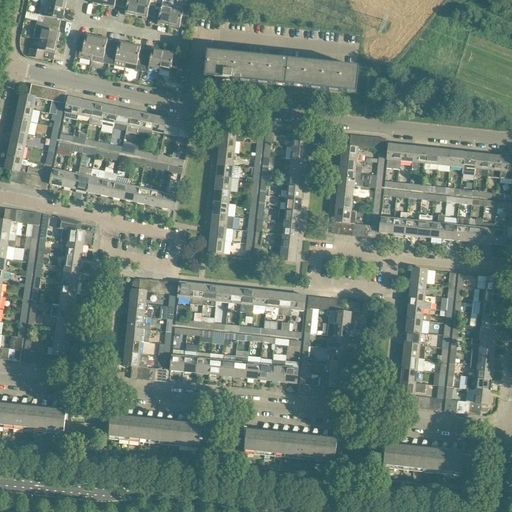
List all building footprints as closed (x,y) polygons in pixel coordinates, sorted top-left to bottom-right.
[(42,0),(41,4),(47,5),(65,9),(66,0),(42,0)] [(115,6),(121,8),(122,0),(104,0),(103,6),(114,8),(115,6)] [(125,14),(137,16),(140,0),(122,0),(121,8),(126,9),(125,14)] [(140,0),(137,16),(147,18),(147,16),(154,18),(157,0),(140,0)] [(158,24),(170,26),(173,8),(162,5),(160,5),(161,0),(157,0),(154,18),(159,19),(158,24)] [(173,8),(170,26),(179,28),(180,26),(186,28),(191,5),(184,4),(183,9),(173,8)] [(39,15),(37,21),(59,26),(60,21),(62,21),(65,9),(47,5),(44,16),(39,15)] [(39,40),(58,43),(60,33),(58,32),(59,26),(37,21),(34,39),(39,40)] [(79,59),(92,61),(97,37),(86,35),(86,37),(80,36),(75,58),(79,59)] [(92,61),(108,65),(113,43),(107,42),(108,40),(97,37),(92,61)] [(30,53),(29,57),(42,60),(43,59),(53,61),(55,54),(58,43),(39,40),(37,50),(31,49),(30,53)] [(125,68),(130,44),(119,42),(119,44),(113,43),(108,65),(112,66),(125,68)] [(125,68),(142,72),(146,50),(141,49),(141,47),(130,44),(125,68)] [(142,72),(158,76),(163,52),(153,49),(152,51),(146,50),(142,72)] [(163,52),(159,70),(160,70),(170,72),(171,66),(174,54),(163,52)] [(208,52),(207,56),(205,78),(223,80),(231,81),(347,93),(355,94),(356,94),(359,68),(358,68),(358,69),(249,57),(208,52)] [(31,85),(29,96),(35,98),(37,86),(31,85)] [(37,86),(35,98),(36,98),(41,99),(43,87),(37,86)] [(43,87),(41,99),(41,100),(46,101),(49,88),(43,87)] [(49,88),(46,101),(52,102),(55,90),(49,88)] [(55,90),(52,102),(58,103),(60,91),(55,90)] [(67,92),(60,91),(58,103),(64,105),(67,92)] [(18,107),(33,110),(36,98),(35,98),(29,96),(21,95),(18,107)] [(69,98),(64,118),(77,121),(78,116),(81,101),(69,98)] [(78,116),(90,118),(93,103),(81,101),(78,116)] [(62,117),(64,105),(58,103),(55,115),(62,117)] [(93,103),(90,118),(88,125),(101,128),(102,121),(106,106),(93,103)] [(102,121),(114,124),(117,108),(106,106),(102,121)] [(16,120),(30,123),(33,110),(18,107),(16,120)] [(117,108),(114,124),(127,126),(130,111),(117,108)] [(137,138),(139,129),(142,114),(130,111),(127,126),(125,135),(137,138)] [(142,114),(139,129),(151,132),(155,116),(142,114)] [(59,129),(62,117),(55,115),(53,128),(59,129)] [(151,132),(163,134),(167,119),(155,116),(151,132)] [(167,119),(163,134),(176,137),(179,122),(167,119)] [(13,132),(28,135),(30,123),(16,120),(13,132)] [(176,137),(189,140),(192,125),(179,122),(176,137)] [(56,141),(59,129),(53,128),(50,140),(56,141)] [(236,137),(237,129),(222,128),(220,141),(236,142),(244,143),(245,138),(236,137)] [(10,145),(25,148),(28,135),(13,132),(10,145)] [(60,140),(72,142),(73,137),(61,134),(60,140)] [(307,150),(309,137),(287,134),(286,141),(293,141),(292,149),(307,150)] [(85,140),(73,137),(72,142),(84,145),(85,140)] [(54,154),(56,141),(50,140),(48,153),(54,154)] [(98,142),(85,140),(84,145),(96,148),(98,142)] [(219,153),(234,155),(236,142),(220,141),(219,153)] [(110,145),(98,142),(96,148),(109,150),(110,145)] [(59,143),(58,149),(70,151),(71,146),(59,143)] [(8,157),(23,160),(25,148),(10,145),(8,156),(8,157)] [(122,148),(110,145),(109,150),(121,153),(122,148)] [(400,162),(402,146),(389,145),(386,168),(399,170),(400,163),(400,162)] [(84,148),(71,146),(70,151),(82,154),(84,148)] [(402,146),(400,163),(412,164),(414,148),(402,146)] [(342,147),(341,160),(356,162),(363,162),(363,156),(357,155),(358,149),(356,149),(349,148),(342,147)] [(82,154),(95,156),(96,151),(84,148),(82,154)] [(121,153),(133,156),(135,150),(122,148),(121,153)] [(412,164),(412,172),(418,172),(419,165),(425,165),(427,149),(414,148),(412,164)] [(292,149),(291,161),(306,162),(307,150),(292,149)] [(425,165),(424,170),(429,171),(430,166),(437,167),(439,150),(427,149),(425,165)] [(147,153),(135,150),(133,156),(146,158),(147,153)] [(439,150),(437,167),(450,168),(451,151),(439,150)] [(108,153),(96,151),(95,156),(107,159),(108,153)] [(451,151),(450,168),(462,169),(464,153),(451,151)] [(48,153),(45,165),(51,166),(54,154),(48,153)] [(107,159),(119,162),(120,156),(108,153),(107,159)] [(146,158),(158,161),(159,155),(147,153),(146,158)] [(218,166),(233,167),(234,155),(219,153),(218,166)] [(462,169),(462,175),(474,176),(476,154),(464,153),(462,169)] [(476,154),(474,176),(481,177),(481,171),(487,172),(489,155),(476,154)] [(171,158),(159,155),(158,161),(170,164),(171,158)] [(487,172),(486,178),(499,179),(501,157),(489,155),(487,172)] [(133,159),(120,156),(119,162),(132,164),(133,159)] [(18,172),(20,172),(23,160),(8,157),(5,169),(12,171),(18,172)] [(511,157),(501,157),(499,179),(511,180),(511,157)] [(170,164),(183,166),(185,161),(171,158),(170,164)] [(132,164),(144,167),(145,161),(133,159),(132,164)] [(341,160),(340,173),(355,174),(361,175),(362,168),(356,167),(356,162),(341,160)] [(144,167),(156,169),(157,164),(145,161),(144,167)] [(306,162),(291,161),(289,173),(305,175),(306,162)] [(156,169),(168,172),(169,167),(157,164),(156,169)] [(51,166),(45,165),(44,165),(43,171),(28,168),(27,174),(30,175),(36,176),(42,177),(48,178),(51,166)] [(216,178),(232,180),(233,167),(218,166),(216,178)] [(168,172),(182,175),(183,169),(169,167),(168,172)] [(78,172),(78,175),(74,190),(87,193),(92,170),(86,169),(85,173),(78,172)] [(53,170),(50,185),(62,188),(65,172),(53,170)] [(92,170),(87,193),(99,196),(104,173),(92,170)] [(16,184),(18,172),(12,171),(10,183),(16,184)] [(24,173),(20,172),(18,172),(16,184),(21,185),(24,173)] [(65,172),(62,188),(74,190),(78,175),(65,172)] [(30,175),(27,174),(24,173),(21,185),(28,186),(30,175)] [(104,173),(99,196),(112,198),(115,183),(116,175),(104,173)] [(289,173),(288,186),(304,188),(305,175),(289,173)] [(340,173),(338,185),(354,187),(363,188),(363,181),(361,181),(361,175),(355,174),(340,173)] [(28,186),(33,188),(36,176),(30,175),(28,186)] [(33,188),(40,189),(42,177),(36,176),(33,188)] [(48,178),(42,177),(40,189),(46,190),(48,178)] [(239,181),(232,180),(216,178),(215,191),(230,193),(238,193),(239,181)] [(115,183),(112,198),(124,201),(127,185),(115,183)] [(127,185),(124,201),(136,204),(139,188),(127,185)] [(337,198),(353,199),(354,187),(338,185),(337,198)] [(302,200),(304,188),(288,186),(282,186),(281,192),(287,193),(287,199),(302,200)] [(139,188),(136,204),(148,206),(152,191),(139,188)] [(160,209),(174,212),(178,190),(172,189),(170,195),(164,193),(160,209)] [(152,191),(148,206),(160,209),(164,193),(152,191)] [(214,203),(229,205),(230,193),(215,191),(214,203)] [(286,205),(286,211),(301,213),(302,200),(287,199),(280,198),(280,204),(286,205)] [(336,210),(351,212),(353,199),(337,198),(336,210)] [(212,216),(228,218),(229,205),(214,203),(212,216)] [(301,213),(286,211),(279,210),(278,223),(300,225),(301,213)] [(336,210),(334,223),(335,223),(342,224),(348,224),(350,225),(354,225),(356,212),(351,212),(336,210)] [(39,226),(41,214),(34,213),(32,225),(33,225),(39,226)] [(405,236),(407,221),(407,215),(401,214),(400,220),(394,219),(393,235),(405,236)] [(234,219),(228,218),(212,216),(211,229),(226,230),(233,231),(234,219)] [(417,237),(430,239),(432,223),(432,218),(429,218),(427,216),(426,218),(420,217),(419,222),(417,237)] [(442,240),(444,219),(445,217),(439,217),(438,224),(432,223),(430,239),(442,240)] [(63,242),(68,243),(84,245),(86,233),(80,232),(81,223),(59,218),(57,229),(65,229),(63,242)] [(381,218),(380,233),(393,235),(394,219),(381,218)] [(444,219),(442,240),(455,241),(457,226),(457,221),(444,219)] [(12,222),(9,222),(4,221),(0,220),(0,233),(10,235),(17,236),(19,223),(15,222),(12,222)] [(469,227),(467,243),(480,244),(482,225),(482,221),(476,220),(476,228),(469,227)] [(407,221),(405,236),(417,237),(419,222),(407,221)] [(276,236),(283,236),(298,238),(300,225),(278,223),(276,236)] [(492,245),(494,230),(494,226),(482,225),(480,244),(492,245)] [(455,241),(467,243),(469,227),(457,226),(455,241)] [(210,241),(225,243),(226,230),(211,229),(210,241)] [(506,240),(507,235),(507,231),(494,230),(492,245),(505,247),(506,240)] [(10,235),(0,233),(0,246),(8,247),(15,248),(16,241),(9,240),(10,235)] [(298,238),(283,236),(276,236),(275,248),(282,249),(297,251),(298,238)] [(208,253),(224,255),(225,243),(210,241),(208,253)] [(84,245),(68,243),(67,256),(82,258),(84,245)] [(0,258),(7,260),(8,247),(0,246),(0,258)] [(282,249),(280,261),(296,263),(297,251),(282,249)] [(67,256),(65,268),(80,270),(82,258),(67,256)] [(0,258),(0,271),(10,273),(12,261),(7,260),(0,258)] [(80,270),(65,268),(63,281),(79,283),(80,270)] [(435,272),(412,269),(411,283),(426,284),(434,285),(435,272)] [(10,273),(0,271),(0,284),(3,285),(4,280),(8,281),(9,279),(10,273)] [(478,277),(477,290),(479,290),(485,291),(501,292),(502,279),(478,277)] [(132,291),(130,303),(147,305),(148,292),(145,292),(139,291),(140,280),(136,280),(133,283),(132,291)] [(63,281),(61,293),(77,295),(79,283),(63,281)] [(178,298),(190,300),(192,284),(180,283),(178,298)] [(426,284),(411,283),(409,295),(425,297),(426,284)] [(192,284),(190,300),(190,305),(202,306),(203,301),(204,285),(192,284)] [(215,308),(215,302),(217,287),(204,285),(203,301),(202,306),(215,308)] [(217,287),(215,302),(228,303),(229,288),(217,287)] [(228,303),(227,309),(234,310),(234,304),(240,305),(242,289),(229,288),(228,303)] [(240,305),(239,313),(246,313),(245,317),(251,318),(253,306),(254,291),(242,289),(240,305)] [(478,303),(480,303),(500,305),(501,292),(479,290),(478,303)] [(253,306),(265,307),(266,292),(254,291),(253,306)] [(279,293),(266,292),(265,307),(266,307),(265,316),(272,316),(272,308),(278,309),(279,293)] [(77,295),(61,293),(60,305),(75,307),(77,295)] [(290,310),(292,295),(279,293),(278,309),(277,316),(283,316),(284,309),(290,310)] [(306,296),(292,295),(290,310),(304,311),(306,296)] [(425,297),(409,295),(408,308),(424,309),(431,310),(432,303),(424,302),(425,297)] [(337,312),(344,313),(345,301),(338,300),(337,312)] [(149,305),(147,305),(130,303),(129,316),(148,318),(152,318),(152,310),(149,310),(149,305)] [(479,315),(498,317),(500,305),(480,303),(479,315)] [(51,317),(58,318),(73,320),(75,307),(60,305),(53,304),(51,317)] [(424,309),(408,308),(407,320),(422,322),(429,322),(430,315),(423,315),(424,309)] [(328,324),(350,326),(352,314),(344,313),(337,312),(335,312),(331,312),(326,311),(326,316),(329,317),(328,324)] [(476,327),(482,328),(497,330),(498,317),(479,315),(478,315),(476,327)] [(129,316),(128,328),(144,330),(151,331),(152,323),(147,323),(148,318),(129,316)] [(73,320),(58,318),(56,330),(72,332),(73,320)] [(422,322),(407,320),(406,332),(421,334),(422,322)] [(333,337),(349,339),(350,326),(328,324),(327,337),(333,337)] [(151,331),(144,330),(128,328),(126,341),(142,343),(149,343),(151,331)] [(480,341),(496,343),(497,330),(482,328),(480,341)] [(55,336),(54,343),(70,345),(72,332),(56,330),(50,330),(49,335),(55,336)] [(421,334),(406,332),(404,345),(420,347),(421,334)] [(16,350),(22,351),(23,339),(18,338),(12,337),(10,350),(16,350)] [(331,350),(347,352),(349,339),(333,337),(331,350)] [(480,344),(479,353),(494,355),(496,343),(480,341),(471,340),(471,344),(480,344)] [(125,354),(140,355),(142,343),(126,341),(125,352),(125,354)] [(61,357),(67,358),(68,358),(70,345),(54,343),(48,342),(48,348),(54,349),(53,356),(54,356),(61,357)] [(169,358),(170,346),(165,345),(160,345),(158,357),(163,358),(169,358)] [(425,347),(420,347),(404,345),(403,358),(418,359),(424,360),(425,347)] [(437,361),(441,362),(447,362),(448,350),(442,349),(441,356),(438,356),(437,361)] [(330,362),(346,364),(347,352),(331,350),(330,362)] [(185,357),(183,373),(196,374),(197,359),(198,353),(185,352),(185,357)] [(197,359),(196,374),(208,375),(210,360),(210,354),(198,353),(197,359)] [(478,366),(493,367),(494,355),(479,353),(478,366)] [(148,356),(140,355),(125,354),(124,366),(132,367),(138,368),(144,369),(147,369),(148,356)] [(210,360),(208,375),(221,377),(223,356),(210,354),(210,360)] [(171,371),(183,373),(185,357),(172,356),(171,371)] [(223,356),(221,377),(233,378),(235,362),(235,357),(223,356)] [(235,357),(235,362),(233,378),(246,379),(247,364),(248,358),(235,357)] [(418,359),(403,358),(402,370),(417,372),(418,359)] [(271,382),(284,383),(286,362),(273,361),(272,366),(271,382)] [(286,362),(284,383),(297,385),(299,364),(286,362)] [(329,375),(345,377),(346,364),(330,362),(329,375)] [(246,379),(258,381),(259,365),(247,364),(246,379)] [(271,382),(272,366),(259,365),(258,381),(271,382)] [(468,377),(492,380),(493,367),(478,366),(470,365),(470,369),(474,370),(473,377),(468,376),(468,377)] [(417,372),(402,370),(400,383),(416,384),(417,372)] [(319,387),(322,387),(328,388),(335,388),(344,389),(345,377),(329,375),(320,374),(319,387)] [(475,391),(490,392),(492,380),(468,377),(467,383),(476,384),(475,391)] [(416,384),(400,383),(399,395),(407,396),(413,397),(414,397),(416,384)] [(334,400),(334,397),(335,388),(328,388),(327,400),(334,400)] [(467,390),(466,403),(470,403),(475,404),(481,404),(489,405),(490,392),(475,391),(467,390)] [(0,428),(64,435),(66,412),(69,412),(69,409),(66,409),(67,403),(63,403),(61,408),(56,408),(57,402),(54,402),(51,407),(46,407),(47,401),(44,401),(41,406),(36,406),(37,400),(34,400),(31,405),(27,405),(27,399),(24,399),(21,404),(17,404),(17,398),(14,398),(11,403),(7,403),(7,397),(4,397),(1,402),(0,401),(0,428)] [(451,401),(446,400),(444,412),(451,413),(452,401),(451,401)] [(111,416),(109,440),(199,449),(200,441),(210,442),(212,424),(211,424),(202,423),(202,417),(199,417),(197,423),(192,422),(192,416),(189,416),(187,422),(182,421),(182,415),(179,415),(177,421),(172,420),(172,414),(169,414),(167,419),(162,419),(163,413),(159,413),(157,418),(152,418),(153,412),(149,412),(147,417),(142,417),(143,411),(139,411),(137,416),(132,416),(133,410),(129,410),(127,415),(109,413),(109,416),(111,416)] [(244,427),(244,430),(247,430),(246,439),(244,454),(335,463),(336,448),(337,440),(340,440),(340,437),(337,437),(338,432),(334,431),(332,437),(327,436),(328,431),(325,430),(322,436),(317,435),(318,430),(315,429),(312,435),(307,434),(308,428),(305,428),(302,434),(298,433),(298,427),(295,427),(292,432),(287,432),(288,426),(285,426),(282,431),(278,431),(278,425),(275,425),(272,430),(268,430),(268,424),(265,424),(262,429),(244,427)] [(383,442),(383,445),(386,445),(385,453),(383,468),(474,478),(475,463),(476,454),(479,455),(479,452),(476,452),(477,446),(474,446),(471,451),(466,451),(467,445),(464,445),(461,450),(456,450),(457,444),(454,444),(451,449),(447,449),(447,443),(444,443),(441,448),(436,448),(437,442),(434,442),(431,447),(426,447),(427,441),(424,441),(421,446),(417,446),(417,440),(414,440),(412,445),(407,444),(407,439),(404,439),(402,444),(394,443),(389,443),(383,442)]
